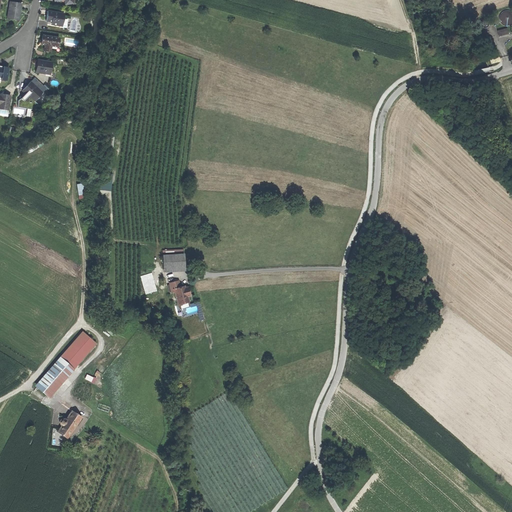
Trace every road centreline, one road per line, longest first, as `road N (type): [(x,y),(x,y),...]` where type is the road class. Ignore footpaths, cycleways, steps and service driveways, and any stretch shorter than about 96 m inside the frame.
road 1 (tertiary): [(495,75),(416,80),(386,106),(375,198),(350,268),(344,353),(318,438),(322,480),(338,511)]
road 2 (track): [(122,0),(74,149),(83,317)]
